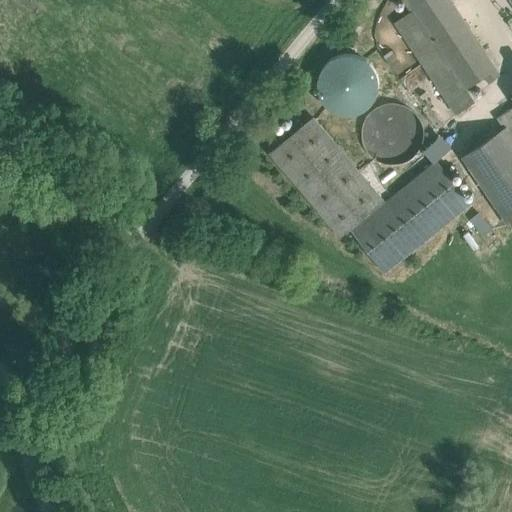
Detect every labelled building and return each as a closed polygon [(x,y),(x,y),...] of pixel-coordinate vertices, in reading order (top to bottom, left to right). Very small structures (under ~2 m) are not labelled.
[(495,69),(449,0),(405,0),(413,11),(465,89),(467,88),(495,69)] [(465,89),(413,11),(395,22),(422,63),(456,114),(475,101),(467,88),(465,89)] [(353,45),(312,74),(343,117),(383,88),(353,45)] [(421,145),(423,134),(421,122),(414,112),(404,106),(392,103),(381,106),(371,113),(364,123),(362,135),(365,146),(371,156),(381,163),(393,165),(405,162),(415,155),(421,145)] [(511,108),(497,118),(504,128),(511,138),(511,108)] [(383,201),(313,118),(271,152),(341,235),(383,201)] [(511,138),(504,128),(464,155),(511,226),(511,225),(511,138)] [(432,161),(451,147),(441,133),(421,148),(432,161)] [(437,162),(353,229),(386,270),(470,203),(437,162)] [(479,210),(469,217),(480,234),(491,226),(479,210)]
